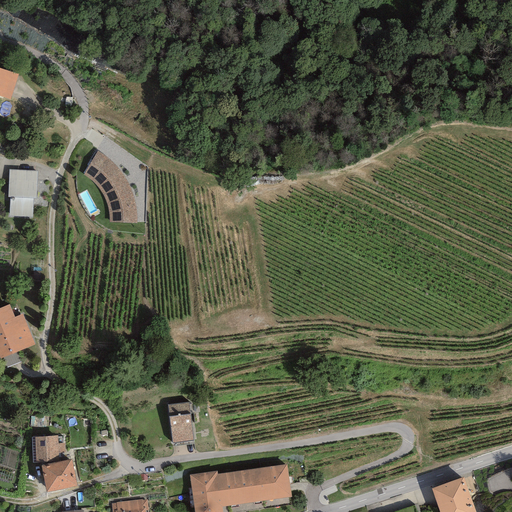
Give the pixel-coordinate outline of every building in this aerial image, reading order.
[(0,68),(0,96),(11,99),(19,74),(0,68)] [(109,216),(110,222),(137,223),(137,221),(136,216),(136,211),(136,203),(132,195),(130,190),(128,184),(125,178),(120,171),(116,166),(112,162),(108,159),(103,155),(97,151),(83,175),(86,177),(90,180),(95,184),(97,187),(101,192),(104,197),(106,202),(108,207),(109,212),(109,216)] [(10,197),(9,216),(32,217),(33,198),(36,198),(37,172),(10,170),(8,197),(10,197)] [(9,305),(0,308),(0,358),(34,344),(22,314),(14,317),(9,305)] [(168,405),(173,443),(193,441),(188,403),(168,405)] [(57,436),(34,437),(36,463),(58,461),(58,453),(58,444),(57,436)] [(71,459),(41,465),(46,493),(77,486),(71,459)] [(222,511),(221,507),(291,497),(286,465),(217,474),(217,471),(189,474),(194,511),(222,511)] [(475,511),(463,477),(431,489),(439,511),(475,511)] [(116,503),(111,504),(111,511),(145,511),(147,510),(146,500),(142,500),(142,499),(116,502),(116,503)]
